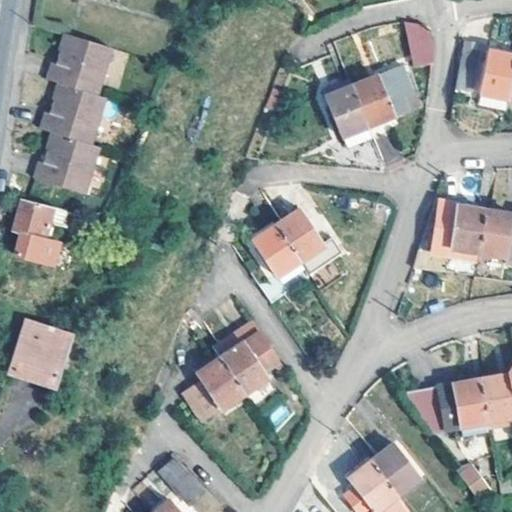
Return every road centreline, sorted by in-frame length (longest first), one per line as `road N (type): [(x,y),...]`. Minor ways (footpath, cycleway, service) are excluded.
road 1 (residential): [(361,349),(428,153)]
road 2 (unknown): [(330,406),(220,244)]
road 3 (residential): [(270,511),(361,349)]
road 4 (unknown): [(428,153),(250,166)]
road 5 (residential): [(361,349),(511,309)]
road 6 (unknown): [(249,511),(160,399)]
road 7 (residential): [(428,153),(444,56),(440,12)]
